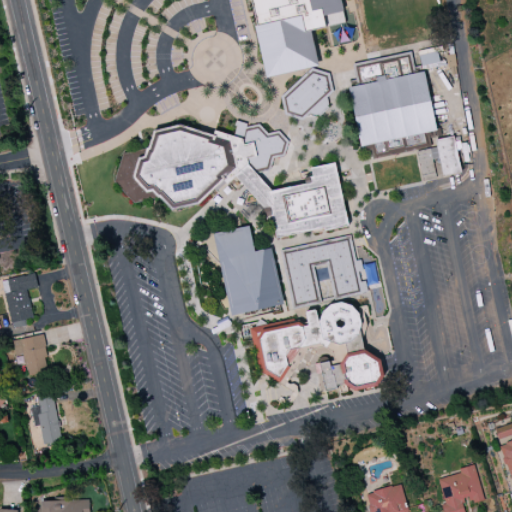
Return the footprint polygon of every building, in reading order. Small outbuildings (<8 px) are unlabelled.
[(318,67),(311,30),(343,24),(338,0),(250,0),(265,77),(318,67)] [(419,56),(421,66),(439,63),(437,52),(419,56)] [(424,72),(393,78),(390,64),(377,67),(378,73),(362,76),(363,83),(348,86),(361,147),(370,145),(372,156),(426,146),(423,134),(436,131),(424,72)] [(347,227),(336,163),(311,168),(312,177),(300,186),(270,191),(256,173),(269,170),(272,158),(283,156),(286,142),(279,132),(267,134),(260,125),(252,126),(237,122),(235,131),(213,135),(180,126),(153,131),(145,159),(125,154),(122,157),(115,181),(133,205),(154,189),(176,217),(234,173),(261,208),(270,206),(275,239),(347,227)] [(461,173),(457,151),(462,150),(459,136),(436,140),(442,176),(461,173)] [(434,149),(418,150),(419,174),(435,173),(434,149)] [(213,233),(229,316),(283,306),(272,249),(254,252),(249,226),(213,233)] [(283,251),(294,305),(316,301),(309,266),(327,262),(335,299),(368,292),(361,260),(355,261),(350,236),(326,241),(327,245),(311,249),(310,245),(283,251)] [(27,290),(37,288),(35,274),(2,281),(11,329),(27,326),(25,319),(32,318),(27,290)] [(252,327),(258,370),(281,383),(300,348),(320,345),(326,348),(330,341),(337,345),(352,343),(360,326),(358,311),(343,303),(327,305),(318,321),(316,310),(305,312),(307,328),(294,321),(252,327)] [(23,354),(28,377),(50,372),(42,335),(12,342),(15,356),(23,354)] [(324,391),(352,386),(352,390),(384,384),(379,354),(330,363),(330,362),(319,364),(324,391)] [(30,408),(34,427),(39,427),(43,446),(61,443),(53,393),(37,396),(39,407),(30,408)] [(511,482),(511,428),(510,424),(494,430),(499,443),(497,444),(511,482)] [(464,511),(462,500),(470,498),(472,504),(483,501),(474,465),(459,469),(460,474),(438,479),(444,505),(441,505),(442,511),(464,511)] [(407,511),(401,485),(367,493),(370,511),(407,511)] [(89,511),(89,500),(41,501),(41,511),(89,511)]
